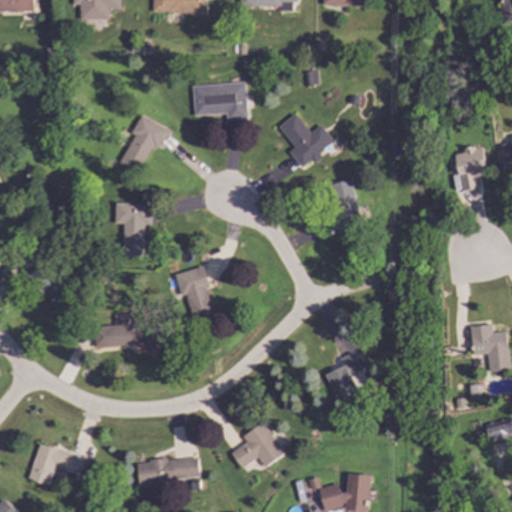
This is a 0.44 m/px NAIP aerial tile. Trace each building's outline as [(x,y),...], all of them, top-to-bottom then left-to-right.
[(108,20),(108,9),(119,9),(119,0),(71,0),(71,5),(78,5),(78,20),(108,20)] [(202,0),(150,0),(151,13),(203,12),(202,0)] [(294,0),(237,0),(238,7),(277,6),(277,12),(291,12),(290,3),(294,3),(294,0)] [(511,0),(511,8),(499,9),(499,0),(511,0)] [(316,84),(314,71),(305,72),(307,85),(316,84)] [(245,120),(243,83),(191,85),(192,116),(225,114),(225,121),(245,120)] [(293,147),(287,152),(300,167),(310,160),(311,161),(333,143),(318,125),(308,133),(293,114),(277,127),(293,147)] [(166,129),(138,116),(130,134),(132,134),(118,165),(137,174),(150,146),(157,149),(166,129)] [(453,155),(462,192),(477,188),(475,178),(487,175),(480,146),(461,150),(461,153),(453,155)] [(336,229),(358,225),(351,180),(329,184),(336,229)] [(48,305),(66,294),(46,263),(28,274),(48,305)] [(216,315),(199,268),(178,275),(195,323),(216,315)] [(94,349),(157,346),(156,325),(136,326),(136,314),(112,315),(113,325),(92,327),(94,349)] [(469,326),(472,356),(486,354),(488,372),(511,370),(507,330),(491,331),(490,323),(469,326)] [(341,367),(324,374),(335,402),(357,393),(349,372),(358,369),(352,352),(337,358),(341,367)] [(484,426),(489,443),(511,436),(511,423),(510,418),(484,426)] [(229,453),(239,468),(256,457),(263,467),(283,454),(261,422),(240,436),(245,442),(229,453)] [(84,457),(38,443),(27,479),(47,485),(53,467),(78,475),(84,457)] [(137,485),(198,479),(196,457),(135,463),(137,485)] [(335,484),(316,489),(322,511),(327,511),(343,507),(344,511),(366,511),(367,475),(345,474),(344,492),(338,494),(335,484)] [(0,511),(17,511),(0,498),(0,511)]
